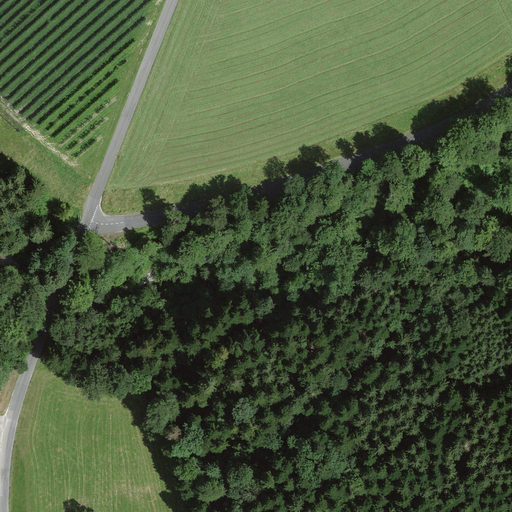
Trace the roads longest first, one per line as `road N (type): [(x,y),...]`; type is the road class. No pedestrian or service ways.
road 1 (residential): [(89,213),(142,223),(295,179),(425,136),(511,89)]
road 2 (tertiary): [(2,511),(19,376),(89,213)]
road 3 (tertiary): [(89,213),(172,0)]
